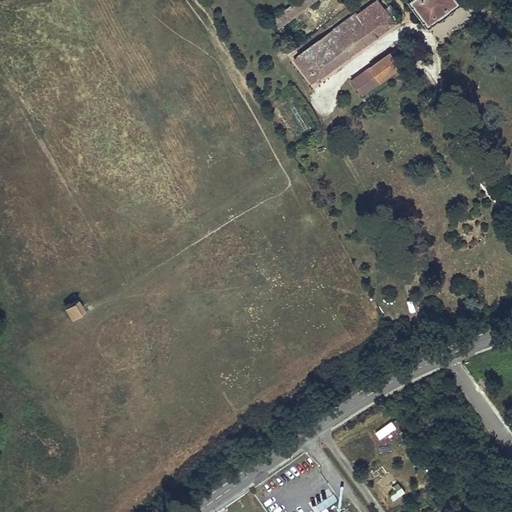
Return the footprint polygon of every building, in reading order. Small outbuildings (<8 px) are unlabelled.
[(298,0),(272,19),(279,28),(317,0),(298,0)] [(462,0),(408,0),(429,27),(463,1),(462,0)] [(357,14),(299,54),(318,80),(396,24),(379,1),(358,15),(357,14)] [(392,51),(353,79),(363,94),(402,65),(392,51)] [(76,299),(65,305),(72,317),(84,310),(76,299)] [(379,437),(396,427),(392,420),(375,430),(379,437)] [(394,500),(406,492),(402,486),(389,494),(394,500)] [(330,490),(308,501),(313,511),(317,511),(336,503),(330,490)]
